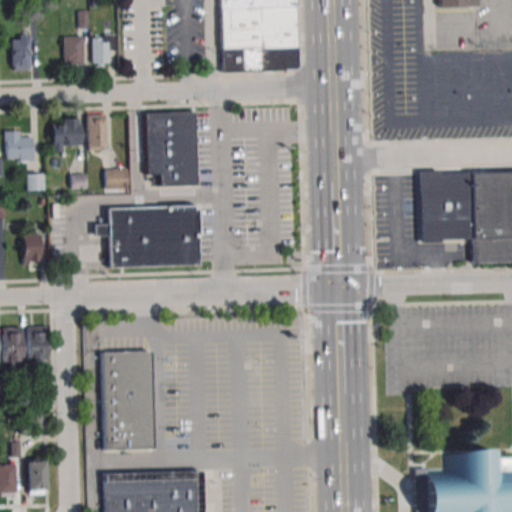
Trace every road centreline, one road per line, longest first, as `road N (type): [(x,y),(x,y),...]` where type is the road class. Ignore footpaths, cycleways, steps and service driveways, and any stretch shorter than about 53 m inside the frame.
road 1 (residential): [(0,298),(511,284)]
road 2 (residential): [(0,94),(332,87)]
road 3 (residential): [(67,511),(64,297)]
road 4 (residential): [(334,156),(511,151)]
road 5 (primary): [(334,134),(329,0)]
